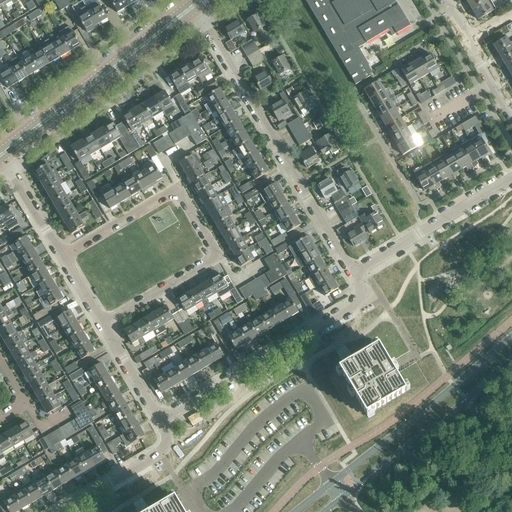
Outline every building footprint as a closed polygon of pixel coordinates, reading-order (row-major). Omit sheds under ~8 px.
[(0,0),(0,5),(3,11),(7,8),(6,5),(12,2),(11,0),(0,0)] [(60,11),(65,8),(60,0),(54,0),(60,11)] [(97,1),(99,0),(92,0),(85,5),(86,7),(89,12),(97,25),(107,19),(97,1)] [(109,0),(117,13),(128,6),(124,0),(109,0)] [(410,26),(398,5),(397,5),(394,0),(307,0),(305,1),(306,2),(306,1),(340,58),(339,58),(339,59),(355,85),(370,76),(369,76),(364,68),(368,65),(358,48),(366,43),(367,43),(366,42),(388,30),(392,36),(396,34),(397,34),(397,33),(409,26),(410,26)] [(486,1),(485,0),(466,0),(472,10),(486,1)] [(472,10),(478,20),(495,10),(489,0),(486,0),(486,1),(472,10)] [(33,1),(27,4),(30,11),(36,7),(33,1)] [(86,7),(75,13),(86,31),(97,25),(89,12),(86,7)] [(36,18),(41,15),(38,10),(33,13),(36,18)] [(15,20),(21,16),(17,11),(12,14),(15,20)] [(31,21),(36,18),(33,13),(28,16),(31,21)] [(247,21),(254,33),(265,26),(258,14),(247,21)] [(26,24),(23,19),(12,25),(15,31),(26,24)] [(239,20),(236,22),(224,29),(231,40),(245,32),(239,20)] [(5,37),(10,34),(15,31),(12,25),(2,31),(5,37)] [(59,33),(62,38),(70,51),(81,45),(70,26),(59,33)] [(511,41),(509,43),(506,37),(506,38),(504,35),(497,39),(499,42),(493,45),(499,56),(511,48),(511,41)] [(60,58),(70,51),(62,38),(52,44),(60,58)] [(240,46),(243,52),(256,45),(252,39),(240,46)] [(49,64),(60,58),(52,44),(41,50),(49,64)] [(243,52),(247,57),(259,50),(256,45),(243,52)] [(511,48),(499,56),(506,66),(511,62),(511,48)] [(39,70),(49,64),(41,50),(35,54),(32,49),(28,52),(31,57),(39,70)] [(262,55),(259,50),(247,57),(250,62),(262,55)] [(419,58),(429,74),(438,68),(434,62),(436,61),(436,58),(435,56),(432,55),(431,56),(430,54),(423,57),(422,56),(419,58)] [(18,82),(28,76),(17,58),(11,61),(8,55),(4,57),(11,69),(10,69),(18,82)] [(22,55),(17,58),(28,76),(33,74),(34,75),(40,72),(39,70),(31,57),(25,60),(22,55)] [(262,55),(250,62),(253,68),(265,61),(262,55)] [(207,62),(203,56),(201,58),(200,58),(199,56),(193,60),(194,61),(190,64),(198,77),(201,82),(206,79),(202,74),(209,71),(205,64),(207,62)] [(290,68),(283,56),(272,63),(279,75),(290,68)] [(419,79),(429,74),(419,58),(416,60),(417,61),(411,65),(419,79)] [(187,83),(198,77),(190,64),(180,70),(187,83)] [(404,67),(400,69),(412,89),(414,88),(415,85),(413,83),(419,79),(411,65),(405,68),(404,67)] [(18,82),(10,69),(0,75),(0,74),(0,86),(5,84),(8,89),(18,82)] [(273,83),(264,69),(252,77),(260,90),(273,83)] [(174,71),(168,75),(180,94),(180,95),(191,89),(187,83),(180,70),(175,73),(174,71)] [(207,92),(217,85),(214,80),(203,86),(207,92)] [(370,99),(384,91),(388,88),(387,86),(385,85),(383,85),(382,86),(379,81),(362,91),(365,95),(366,94),(370,99)] [(201,95),(207,92),(203,86),(198,89),(201,95)] [(225,99),(219,89),(206,97),(210,103),(204,106),(207,110),(225,99)] [(155,98),(154,97),(154,98),(163,112),(165,117),(176,110),(165,91),(158,95),(158,96),(155,98)] [(371,106),(373,110),(390,100),(384,91),(370,99),(373,105),(371,106)] [(314,108),(305,92),(291,100),(294,106),(297,105),(300,111),(306,108),(308,112),(314,108)] [(421,104),(427,100),(425,96),(418,100),(421,104)] [(152,119),(163,112),(154,98),(151,100),(150,100),(143,104),(152,119)] [(279,121),(291,114),(285,104),(289,102),(286,98),(271,108),(279,121)] [(232,110),(225,99),(207,110),(209,115),(215,112),(218,118),(232,110)] [(381,118),(395,109),(390,100),(373,110),(376,113),(377,112),(381,118)] [(180,105),(186,115),(191,112),(185,102),(180,105)] [(142,125),(152,119),(143,104),(137,108),(137,109),(134,111),(133,110),(142,125)] [(194,118),(199,115),(196,109),(191,112),(194,118)] [(385,128),(401,119),(395,109),(381,118),(384,124),(382,125),(385,128)] [(120,123),(134,146),(139,143),(142,147),(144,146),(134,130),(142,125),(133,110),(129,113),(128,111),(121,115),(122,117),(123,117),(125,121),(126,122),(121,125),(121,124),(120,123)] [(238,120),(232,110),(218,118),(213,121),(216,125),(221,122),(225,128),(238,120)] [(200,128),(197,123),(194,118),(191,112),(186,115),(181,118),(181,119),(185,125),(184,125),(191,135),(190,136),(196,146),(207,139),(200,128)] [(197,123),(202,120),(199,115),(194,118),(197,123)] [(465,132),(479,124),(478,121),(475,116),(460,125),(463,130),(463,129),(465,132)] [(287,125),(290,130),(302,123),(299,118),(287,125)] [(174,131),(179,128),(184,125),(185,125),(181,119),(170,125),(174,131)] [(392,137),(406,128),(401,119),(385,128),(387,132),(388,131),(392,137)] [(102,128),(102,129),(111,143),(119,138),(129,155),(142,147),(139,143),(134,146),(120,123),(120,124),(121,125),(116,128),(116,127),(113,122),(112,120),(105,124),(106,126),(106,127),(103,129),(102,128)] [(244,131),(238,120),(225,128),(231,138),(244,131)] [(290,130),(293,135),(305,128),(302,123),(290,130)] [(206,132),(211,129),(208,124),(203,127),(206,132)] [(184,125),(179,128),(185,138),(190,136),(191,135),(184,125)] [(162,135),(166,133),(168,132),(164,126),(159,130),(162,135)] [(180,142),(185,138),(179,128),(174,131),(180,142)] [(293,135),(296,141),(308,134),(305,128),(293,135)] [(396,147),(412,137),(406,128),(392,137),(395,142),(393,143),(396,147)] [(91,135),(100,149),(103,153),(113,147),(111,143),(102,129),(99,131),(98,131),(91,135)] [(157,138),(162,135),(159,130),(154,133),(157,138)] [(432,138),(436,136),(433,130),(428,132),(432,138)] [(175,145),(180,142),(174,131),(168,135),(175,145)] [(250,141),(244,131),(231,138),(237,149),(250,141)] [(311,139),(308,134),(296,141),(299,146),(311,139)] [(316,143),(323,155),(330,151),(332,154),(339,150),(330,134),(316,143)] [(478,139),(472,142),(481,158),(490,153),(485,145),(487,144),(487,141),(483,135),(481,134),(478,136),(478,139)] [(90,156),(100,149),(91,135),(85,139),(82,142),(81,141),(90,156)] [(146,145),(151,141),(148,135),(143,138),(143,140),(146,145)] [(169,148),(175,145),(168,135),(167,135),(163,138),(169,148)] [(403,155),(417,147),(412,137),(396,147),(398,150),(399,149),(403,155)] [(164,151),(169,148),(163,138),(158,141),(164,151)] [(215,148),(220,145),(217,139),(212,142),(215,148)] [(79,162),(90,156),(81,141),(81,142),(78,144),(77,143),(71,147),(79,162)] [(159,154),(164,151),(158,141),(153,144),(159,154)] [(256,151),(250,141),(237,149),(232,152),(235,156),(239,153),(243,159),(256,151)] [(460,146),(471,164),(474,169),(474,168),(476,166),(474,162),(481,158),(472,142),(471,143),(470,141),(460,146)] [(151,159),(156,156),(157,156),(150,145),(145,148),(151,159)] [(218,153),(223,150),(220,145),(215,148),(218,153)] [(474,169),(471,164),(460,146),(451,152),(461,170),(468,166),(470,169),(473,169),(474,169)] [(319,162),(311,148),(299,155),(307,169),(319,162)] [(210,158),(216,155),(213,150),(207,153),(210,158)] [(262,162),(256,151),(243,159),(238,163),(240,167),(246,164),(249,170),(262,162)] [(442,157),(452,175),(455,179),(457,177),(455,173),(461,170),(451,152),(442,157)] [(65,167),(71,164),(65,153),(59,157),(65,167)] [(185,173),(198,165),(201,164),(196,155),(194,154),(192,155),(179,163),(185,173)] [(214,164),(219,161),(216,155),(210,158),(214,164)] [(110,166),(115,163),(112,157),(107,160),(110,166)] [(455,179),(452,175),(442,157),(433,163),(443,180),(449,177),(451,180),(455,179),(455,180),(455,179)] [(127,166),(132,163),(129,158),(124,161),(127,166)] [(105,169),(110,166),(107,160),(101,164),(105,169)] [(227,169),(233,165),(229,160),(224,163),(227,169)] [(127,166),(124,161),(114,167),(117,172),(127,166)] [(269,172),(262,162),(249,170),(255,180),(269,172)] [(85,181),(90,178),(81,163),(76,166),(85,181)] [(423,168),(434,186),(436,190),(437,190),(439,188),(437,184),(443,180),(433,163),(423,168)] [(51,170),(47,164),(34,172),(40,182),(57,172),(54,168),(51,170)] [(69,172),(74,169),(71,164),(65,167),(69,172)] [(144,171),(152,184),(162,178),(154,165),(144,171)] [(185,173),(191,184),(204,176),(198,165),(185,173)] [(230,174),(236,170),(233,165),(227,169),(230,174)] [(152,184),(144,171),(142,167),(138,169),(138,171),(140,174),(133,177),(141,190),(142,192),(148,189),(147,187),(152,184)] [(436,190),(434,186),(423,168),(414,174),(419,183),(418,184),(417,187),(419,189),(422,190),(423,189),(424,191),(431,188),(433,191),(436,190),(436,191),(436,190)] [(106,179),(112,175),(109,170),(103,173),(106,179)] [(223,179),(228,176),(225,170),(220,174),(223,179)] [(358,183),(351,171),(337,179),(341,185),(343,183),(347,189),(358,183)] [(40,182),(46,193),(60,185),(63,183),(57,172),(40,182)] [(197,195),(198,194),(211,186),(207,180),(212,177),(210,173),(204,176),(191,184),(194,188),(193,188),(193,190),(195,194),(197,195)] [(226,184),(231,181),(228,176),(223,179),(226,184)] [(131,197),(141,190),(133,177),(123,184),(131,197)] [(331,196),(335,202),(345,196),(341,189),(337,191),(329,179),(317,186),(325,200),(331,196)] [(78,188),(83,185),(80,180),(75,183),(78,188)] [(96,201),(102,197),(91,180),(86,184),(96,201)] [(242,194),(253,187),(250,182),(239,188),(242,194)] [(263,191),(260,187),(244,196),(247,202),(259,194),(264,203),(268,201),(268,202),(281,194),(279,190),(281,189),(277,183),(276,184),(275,183),(263,191)] [(131,197),(123,184),(113,190),(120,203),(131,197)] [(66,195),(60,185),(46,193),(53,203),(66,195)] [(81,194),(87,190),(83,185),(78,188),(81,194)] [(198,194),(204,204),(217,197),(211,186),(198,194)] [(110,209),(120,203),(113,190),(102,196),(110,209)] [(235,200),(241,197),(237,191),(232,194),(235,200)] [(221,194),(217,197),(204,204),(206,209),(205,210),(208,216),(210,215),(227,205),(221,194)] [(268,202),(275,212),(288,204),(281,194),(268,202)] [(59,214),(72,206),(66,195),(53,203),(55,207),(53,208),(57,214),(59,213),(59,214)] [(333,203),(336,209),(348,201),(345,196),(335,202),(333,203)] [(238,205),(244,202),(241,197),(235,200),(238,205)] [(90,209),(96,206),(93,200),(87,204),(90,209)] [(17,201),(10,205),(14,213),(21,209),(17,201)] [(348,201),(336,209),(340,214),(352,207),(348,201)] [(7,204),(0,208),(0,216),(4,223),(15,217),(7,204)] [(275,212),(281,223),(294,215),(288,204),(275,212)] [(216,225),(229,218),(233,215),(229,209),(229,208),(227,205),(210,215),(212,219),(211,220),(214,226),(216,225)] [(65,224),(79,216),(72,206),(59,214),(65,224)] [(97,219),(102,216),(96,206),(90,209),(97,219)] [(355,212),(352,207),(340,214),(343,219),(355,212)] [(258,208),(252,211),(258,222),(264,218),(258,208)] [(65,224),(71,234),(85,226),(81,220),(87,217),(85,212),(79,216),(65,224)] [(247,221),(253,218),(249,212),(244,215),(247,221)] [(358,217),(355,212),(343,219),(346,224),(358,217)] [(383,225),(376,213),(370,216),(368,213),(360,217),(370,233),(383,225)] [(300,225),(294,215),(281,223),(287,233),(300,225)] [(216,225),(222,236),(235,228),(229,218),(216,225)] [(250,226),(256,223),(253,218),(247,221),(250,226)] [(262,227),(267,224),(264,218),(258,222),(262,227)] [(361,232),(365,230),(361,223),(353,228),(354,231),(347,236),(354,247),(366,240),(361,232)] [(12,233),(10,234),(14,239),(24,233),(21,228),(12,233)] [(222,236),(229,246),(242,239),(241,238),(235,228),(222,236)] [(262,233),(254,238),(257,243),(265,238),(262,233)] [(273,247),(288,238),(285,233),(270,242),(273,247)] [(10,234),(0,239),(0,240),(3,245),(14,239),(10,234)] [(229,246),(235,257),(248,249),(248,248),(244,243),(249,240),(247,235),(241,238),(242,239),(229,246)] [(11,253),(6,256),(9,261),(14,258),(32,247),(26,236),(13,244),(16,250),(11,253)] [(297,250),(292,254),(294,258),(300,255),(313,247),(311,243),(312,242),(309,236),(307,237),(294,244),(297,250)] [(268,243),(262,247),(266,255),(273,251),(268,243)] [(278,255),(289,249),(286,243),(275,250),(278,255)] [(248,248),(248,249),(235,257),(241,267),(254,259),(250,253),(255,250),(252,246),(248,248)] [(32,247),(14,258),(17,262),(22,259),(25,265),(38,257),(32,247)] [(300,255),(306,265),(319,257),(313,247),(300,255)] [(267,265),(277,259),(274,254),(264,260),(267,265)] [(3,264),(9,261),(6,256),(6,255),(0,259),(3,264)] [(45,268),(38,257),(25,265),(32,276),(45,268)] [(325,268),(319,257),(306,265),(312,276),(325,268)] [(267,265),(270,271),(281,265),(277,259),(267,265)] [(7,269),(12,266),(9,261),(3,264),(7,269)] [(270,271),(265,274),(271,284),(287,275),(284,271),(281,266),(281,265),(270,271)] [(34,280),(38,286),(51,278),(45,268),(32,276),(27,278),(30,282),(34,280)] [(312,276),(308,278),(315,288),(319,286),(332,278),(325,268),(312,276)] [(5,272),(0,275),(0,280),(4,287),(11,283),(5,272)] [(230,292),(237,304),(243,301),(232,284),(227,287),(218,273),(212,276),(213,278),(209,280),(217,294),(219,298),(230,292)] [(265,274),(260,277),(266,287),(271,284),(265,274)] [(16,285),(21,282),(18,276),(13,279),(16,285)] [(254,280),(261,290),(263,289),(266,287),(260,277),(254,280)] [(57,289),(51,278),(38,286),(44,296),(44,297),(57,289)] [(294,287),(299,283),(296,278),(291,281),(294,287)] [(332,278),(319,286),(325,297),(338,289),(332,278)] [(280,282),(286,293),(290,299),(284,303),(282,299),(278,302),(280,306),(280,305),(288,319),(298,312),(293,304),(298,301),(286,279),(280,282)] [(209,280),(199,287),(206,300),(217,294),(209,280)] [(249,283),(255,294),(258,292),(261,290),(254,280),(249,283)] [(21,296),(27,293),(23,287),(24,287),(21,282),(16,285),(19,290),(18,291),(21,296)] [(249,283),(244,286),(250,297),(252,295),(255,294),(249,283)] [(297,292),(302,289),(299,283),(294,287),(297,292)] [(250,297),(244,286),(239,289),(245,300),(250,297)] [(194,289),(194,288),(192,288),(188,290),(187,292),(188,293),(196,306),(198,309),(203,306),(205,308),(209,305),(206,300),(199,287),(194,289)] [(59,307),(56,303),(63,299),(57,289),(44,297),(44,296),(39,299),(42,303),(46,300),(49,306),(33,316),(36,321),(59,307)] [(261,297),(266,294),(263,289),(261,290),(258,292),(261,297)] [(256,301),(261,297),(258,292),(255,294),(252,295),(256,301)] [(185,312),(196,306),(188,293),(178,299),(185,312)] [(15,294),(5,298),(7,302),(17,298),(15,294)] [(305,294),(300,297),(312,318),(317,315),(305,294)] [(16,306),(22,303),(18,297),(13,301),(16,306)] [(27,306),(32,303),(29,297),(24,301),(27,306)] [(0,315),(5,313),(9,310),(7,306),(2,309),(0,304),(0,315)] [(242,312),(247,309),(244,304),(239,307),(242,312)] [(270,312),(277,325),(288,319),(280,305),(280,306),(270,312)] [(155,312),(163,325),(174,319),(166,306),(155,312)] [(236,316),(242,312),(239,307),(233,310),(236,316)] [(23,317),(28,314),(25,308),(19,311),(23,317)] [(216,317),(222,313),(219,308),(213,311),(216,317)] [(0,315),(0,330),(11,324),(7,317),(12,315),(9,310),(5,313),(0,315)] [(57,319),(63,328),(76,320),(70,310),(63,314),(60,310),(37,323),(40,329),(57,319)] [(211,320),(216,317),(213,311),(208,314),(211,320)] [(163,325),(155,312),(145,318),(153,332),(156,336),(166,330),(163,325)] [(267,331),(277,325),(270,312),(259,318),(267,331)] [(26,322),(31,319),(28,314),(23,317),(26,322)] [(145,318),(135,325),(142,338),(143,338),(153,332),(145,318)] [(256,337),(267,331),(259,318),(249,324),(256,337)] [(190,333),(195,330),(188,319),(183,322),(190,333)] [(219,333),(225,330),(219,319),(213,322),(219,333)] [(82,331),(76,320),(63,328),(69,338),(69,339),(82,331)] [(184,336),(190,333),(183,322),(178,325),(184,336)] [(0,334),(4,342),(17,334),(11,324),(0,330),(0,334)] [(211,337),(217,334),(211,324),(205,327),(211,337)] [(246,343),(256,337),(249,324),(238,330),(246,343)] [(142,338),(135,325),(124,331),(132,344),(138,340),(141,346),(146,343),(143,338),(142,338)] [(35,337),(40,334),(37,328),(31,332),(35,337)] [(246,343),(238,330),(228,336),(236,350),(246,343)] [(72,343),(75,349),(88,342),(82,331),(69,339),(69,338),(65,341),(67,345),(72,343)] [(4,342),(10,352),(23,344),(17,334),(4,342)] [(188,344),(194,341),(190,336),(185,339),(188,344)] [(168,346),(173,342),(170,337),(165,340),(168,346)] [(41,348),(46,345),(43,339),(38,342),(41,348)] [(180,349),(188,344),(185,339),(177,344),(180,349)] [(52,349),(58,346),(54,340),(49,343),(52,349)] [(95,352),(88,342),(75,349),(82,360),(95,352)] [(216,343),(206,350),(214,363),(224,356),(216,343)] [(23,344),(10,352),(16,362),(30,355),(29,354),(23,344)] [(44,353),(49,350),(46,345),(41,348),(44,353)] [(55,354),(56,354),(61,351),(58,346),(52,349),(55,354)] [(152,355),(158,351),(155,346),(149,349),(152,355)] [(339,369),(327,376),(355,422),(366,415),(406,392),(392,368),(379,346),(339,369)] [(168,357),(173,353),(170,348),(164,351),(168,357)] [(142,361),(152,355),(149,349),(139,356),(142,361)] [(195,356),(203,369),(214,363),(206,350),(195,356)] [(30,355),(16,362),(23,373),(36,365),(32,359),(37,356),(35,351),(29,354),(30,355)] [(162,360),(168,357),(164,351),(159,354),(162,360)] [(203,369),(195,356),(185,362),(193,375),(203,369)] [(147,369),(157,363),(154,357),(143,364),(147,369)] [(53,368),(59,365),(55,360),(50,363),(53,368)] [(36,365),(23,373),(29,383),(42,375),(38,369),(43,366),(41,362),(36,365)] [(67,374),(78,368),(75,362),(64,369),(67,374)] [(182,381),(193,375),(185,362),(174,368),(182,381)] [(94,381),(108,374),(101,363),(88,371),(92,377),(88,380),(90,384),(94,381)] [(56,374),(62,371),(59,365),(53,368),(56,374)] [(72,382),(83,375),(87,373),(84,367),(69,376),(72,382)] [(182,381),(174,368),(164,374),(172,387),(182,381)] [(114,384),(108,374),(94,381),(101,392),(114,384)] [(172,387),(164,374),(154,381),(161,394),(172,387)] [(42,375),(29,383),(35,394),(48,386),(42,375)] [(66,389),(71,386),(68,381),(62,384),(66,389)] [(48,386),(35,394),(41,404),(54,396),(51,390),(56,387),(53,383),(48,386)] [(107,402),(120,395),(114,384),(101,392),(95,395),(98,399),(103,396),(107,402)] [(69,395),(74,391),(71,386),(66,389),(69,395)] [(81,397),(86,394),(83,388),(78,391),(81,397)] [(54,396),(41,404),(47,414),(60,407),(58,402),(63,399),(60,394),(55,397),(54,396)] [(126,405),(120,395),(107,402),(102,405),(104,410),(109,406),(113,413),(126,405)] [(71,408),(74,413),(84,407),(81,401),(71,408)] [(88,414),(94,410),(90,405),(85,408),(88,414)] [(133,416),(126,405),(113,413),(120,424),(133,416)] [(77,418),(75,420),(81,430),(93,422),(91,419),(88,414),(85,408),(84,407),(74,413),(77,418)] [(91,419),(97,416),(94,410),(88,414),(91,419)] [(126,434),(139,426),(133,416),(120,424),(126,434)] [(76,433),(81,430),(75,420),(69,423),(76,433)] [(26,422),(16,428),(23,441),(34,435),(26,422)] [(69,423),(64,426),(70,436),(76,433),(69,423)] [(100,434),(106,431),(103,425),(97,429),(100,434)] [(65,439),(70,436),(64,426),(59,429),(65,439)] [(96,444),(101,441),(92,426),(87,430),(96,444)] [(145,436),(139,426),(126,434),(132,444),(145,436)] [(5,434),(13,447),(23,441),(16,428),(5,434)] [(59,429),(54,432),(60,442),(65,439),(59,429)] [(104,439),(109,436),(106,431),(100,434),(104,439)] [(55,445),(59,443),(60,442),(54,432),(49,435),(55,445)] [(5,434),(0,437),(0,449),(2,454),(2,453),(13,447),(5,434)] [(50,448),(54,446),(55,445),(49,435),(44,438),(50,448)] [(74,445),(79,441),(76,436),(71,439),(74,445)] [(45,451),(49,449),(50,448),(44,438),(38,441),(45,451)] [(118,452),(115,446),(112,441),(107,445),(113,455),(118,452)] [(57,451),(63,448),(59,443),(55,445),(54,446),(57,451)] [(88,445),(83,448),(86,453),(94,466),(98,464),(99,465),(106,461),(97,447),(91,451),(88,445)] [(52,454),(57,451),(54,446),(50,448),(49,449),(52,454)] [(89,469),(94,466),(86,453),(83,448),(73,454),(76,459),(84,472),(85,474),(90,471),(89,469)] [(23,464),(29,461),(25,456),(20,459),(23,464)] [(38,466),(43,463),(40,457),(35,461),(38,466)] [(18,467),(23,464),(20,459),(15,462),(18,467)] [(76,459),(66,465),(73,478),(74,480),(79,477),(78,475),(84,472),(76,459)] [(33,469),(38,466),(35,461),(29,464),(33,469)] [(63,485),(73,478),(66,465),(55,472),(63,485)] [(17,478),(23,475),(19,470),(14,473),(17,478)] [(55,472),(45,478),(53,491),(63,485),(55,472)] [(12,482),(17,478),(14,473),(9,476),(12,482)] [(32,480),(33,480),(42,497),(53,491),(45,478),(42,473),(32,480)] [(22,487),(24,490),(32,503),(42,497),(33,480),(22,487)] [(21,509),(32,503),(24,490),(14,496),(21,509)] [(9,511),(16,511),(21,509),(14,496),(3,502),(9,511)] [(176,498),(151,511),(183,511),(176,499),(176,498)]
